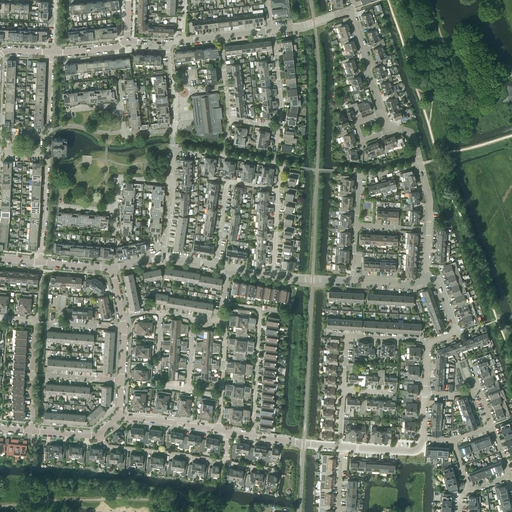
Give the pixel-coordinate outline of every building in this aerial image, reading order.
[(341,0),(333,1),(334,5),(331,5),(332,10),(332,11),(340,8),(339,6),(343,5),(342,1),(341,0)] [(361,15),(363,21),(373,17),(371,12),(373,11),(372,8),(364,11),(365,13),(361,15)] [(370,24),(371,27),(378,25),(377,21),(375,22),(373,17),(363,21),(365,26),(370,24)] [(139,28),(141,30),(146,26),(146,20),(138,19),(137,25),(139,25),(139,28)] [(198,29),(197,20),(188,21),(190,32),(193,31),(193,29),(198,29)] [(337,27),(339,33),(349,29),(347,24),(342,25),(341,23),(334,25),(335,28),(337,27)] [(367,32),(369,37),(379,34),(377,29),(379,28),(378,25),(371,27),(372,30),(367,32)] [(148,34),(153,34),(153,26),(146,26),(141,30),(143,33),(148,33),(148,34)] [(339,39),(340,42),(348,39),(347,36),(351,35),(349,29),(339,33),(341,38),(339,39)] [(376,44),(377,44),(384,41),(383,38),(381,39),(379,34),(369,37),(371,43),(375,41),(376,44)] [(343,44),(345,49),(355,46),(353,40),(349,42),(348,39),(340,42),(341,45),(343,44)] [(285,47),(285,50),(292,49),(296,49),(296,44),(292,44),(291,40),(282,41),(281,41),(282,47),(285,47)] [(373,49),(375,54),(385,51),(383,45),(385,45),(384,41),(377,44),(378,47),(373,49)] [(345,55),(346,59),(348,58),(353,56),(352,53),(357,51),(355,46),(345,49),(347,55),(345,55)] [(283,59),(293,58),(292,49),(285,50),(285,53),(283,53),(283,59)] [(382,58),(383,61),(385,60),(390,58),(389,55),(387,56),(385,51),(375,54),(377,60),(382,58)] [(287,65),(287,68),(294,67),(293,58),(283,59),(284,65),(287,65)] [(344,63),(346,68),(356,65),(354,59),(349,61),(348,58),(346,59),(340,61),(342,64),(344,63)] [(374,67),(376,73),(386,69),(384,64),(386,63),(385,60),(383,61),(378,62),(379,65),(374,67)] [(345,74),(346,77),(353,75),(354,75),(353,72),(358,70),(356,65),(346,68),(347,73),(345,74)] [(285,77),(295,76),(295,72),(299,71),(298,66),(294,67),(287,68),(287,71),(285,71),(285,77)] [(384,76),(385,79),(391,77),(388,68),(386,69),(376,73),(378,78),(384,76)] [(153,76),(154,85),(166,84),(165,78),(163,78),(163,75),(153,76)] [(350,80),(352,85),(362,81),(360,76),(354,78),(353,75),(346,77),(348,81),(350,80)] [(288,83),(289,86),(296,85),(295,76),(285,77),(286,83),(288,83)] [(380,84),(382,89),(392,86),(390,81),(392,80),(391,77),(385,79),(384,79),(385,82),(380,84)] [(124,82),(125,88),(137,87),(136,78),(126,79),(127,82),(124,82)] [(362,81),(352,85),(353,90),(351,91),(352,94),(359,92),(358,89),(364,87),(362,81)] [(154,85),(155,93),(165,92),(164,89),(167,89),(166,84),(154,85)] [(113,88),(105,89),(106,101),(112,100),(112,98),(115,97),(115,95),(117,95),(116,85),(113,86),(113,88)] [(287,95),(297,94),(296,85),(289,86),(289,89),(286,89),(287,95)] [(389,93),(390,96),(397,93),(394,85),(392,86),(382,89),(384,95),(389,93)] [(128,93),(128,96),(138,95),(137,87),(125,88),(125,94),(128,93)] [(105,89),(97,90),(98,99),(100,99),(101,101),(106,101),(105,89)] [(97,90),(88,91),(90,103),(95,102),(95,100),(98,99),(97,90)] [(80,91),(72,92),(73,104),(79,104),(78,101),(81,101),(80,91)] [(88,91),(80,91),(81,101),(84,101),(84,103),(90,103),(88,91)] [(72,92),(63,93),(64,103),(67,103),(67,105),(73,104),(72,92)] [(155,93),(156,102),(168,100),(167,95),(165,95),(165,92),(155,93)] [(200,95),(191,96),(195,136),(199,135),(200,136),(219,139),(218,133),(222,132),(220,118),(222,118),(221,107),(219,107),(217,93),(209,94),(200,95)] [(386,101),(388,106),(398,103),(396,97),(398,97),(397,93),(390,96),(391,99),(386,101)] [(290,101),(291,105),(298,105),(301,105),(300,99),(298,99),(297,94),(287,95),(288,101),(290,101)] [(126,99),(127,105),(139,103),(138,95),(128,96),(128,99),(126,99)] [(368,100),(363,102),(366,112),(372,110),(370,105),(373,104),(370,97),(367,98),(368,100)] [(156,102),(157,110),(166,109),(166,106),(168,106),(168,100),(156,102)] [(356,110),(353,103),(351,104),(350,102),(347,103),(348,107),(346,108),(349,118),(355,116),(353,112),(356,111),(356,110)] [(357,102),(353,103),(356,110),(359,109),(361,114),(366,112),(363,102),(357,104),(357,102)] [(130,110),(130,113),(139,112),(139,103),(127,105),(127,110),(130,110)] [(394,110),(395,113),(403,110),(402,107),(400,108),(398,103),(388,106),(390,112),(394,110)] [(287,108),(287,114),(296,116),(298,105),(291,105),(290,109),(288,108),(287,108)] [(157,110),(158,118),(170,117),(169,111),(167,112),(166,109),(157,110)] [(403,110),(395,113),(393,114),(395,119),(399,118),(401,121),(408,118),(407,115),(405,116),(403,110)] [(128,116),(128,121),(140,120),(139,112),(130,113),(130,116),(128,116)] [(288,120),(288,123),(295,125),(295,124),(296,116),(287,114),(286,114),(287,114),(286,120),(288,120)] [(170,117),(158,118),(158,123),(150,124),(151,128),(168,126),(168,123),(170,123),(170,117)] [(140,120),(128,121),(129,127),(131,127),(132,130),(149,128),(149,124),(141,125),(140,120)] [(338,131),(339,134),(347,131),(346,128),(350,126),(348,121),(338,124),(340,130),(338,131)] [(285,126),(284,132),(294,133),(295,125),(288,123),(287,126),(285,126)] [(235,135),(240,136),(242,127),(236,126),(235,134),(233,133),(233,135),(235,136),(235,135)] [(257,138),(263,139),(264,131),(258,130),(257,137),(255,137),(255,139),(257,139),(257,138)] [(342,136),(344,141),(354,138),(352,132),(348,134),(347,131),(339,134),(340,137),(342,136)] [(285,138),(285,141),(292,142),(296,143),(297,138),(293,138),(294,134),(294,133),(284,132),(283,138),(285,138)] [(394,136),(389,138),(392,148),(398,146),(398,148),(402,147),(401,145),(404,143),(402,138),(396,140),(394,136)] [(49,144),(49,147),(51,147),(51,153),(66,154),(67,139),(52,138),(52,144),(49,144)] [(344,147),(345,150),(352,149),(351,145),(356,143),(354,138),(344,141),(346,146),(344,147)] [(385,145),(382,146),(385,153),(388,152),(387,150),(392,148),(389,138),(383,140),(385,145)] [(292,142),(285,141),(284,144),(282,144),(281,150),(290,151),(291,151),(292,142)] [(378,142),(372,144),(376,154),(377,156),(385,153),(382,146),(381,144),(379,145),(378,142)] [(376,154),(372,144),(367,146),(368,149),(365,150),(368,159),(371,158),(371,156),(376,154)] [(352,149),(345,150),(345,153),(347,153),(347,159),(358,159),(358,153),(356,153),(357,148),(352,149)] [(204,165),(209,166),(211,158),(205,157),(204,164),(202,164),(201,166),(203,166),(204,165)] [(223,168),(228,169),(230,161),(224,160),(223,167),(221,167),(221,169),(223,169),(223,168)] [(242,171),(248,172),(249,164),(243,163),(242,170),(240,170),(240,172),(242,172),(242,171)] [(259,175),(261,176),(261,174),(267,175),(268,167),(263,166),(261,173),(259,173),(259,175)] [(299,173),(287,171),(286,176),(286,177),(286,176),(288,177),(287,184),(295,186),(296,178),(298,178),(298,179),(299,173)] [(404,173),(400,174),(401,176),(402,176),(404,181),(406,181),(416,178),(414,173),(412,174),(411,171),(404,173)] [(343,178),(342,184),(353,185),(353,179),(349,178),(349,175),(341,175),(341,178),(343,178)] [(403,187),(404,190),(410,189),(410,186),(417,184),(416,178),(406,181),(407,186),(403,187)] [(385,179),(383,179),(386,191),(387,193),(392,192),(391,189),(389,180),(386,181),(385,179)] [(123,185),(123,191),(134,192),(135,187),(143,188),(143,184),(126,182),(125,185),(123,185)] [(375,182),(373,182),(376,193),(381,192),(378,183),(375,184),(375,182)] [(152,189),(152,193),(164,194),(164,188),(162,188),(162,185),(145,184),(144,188),(152,189)] [(338,193),(340,193),(347,193),(348,193),(348,190),(353,190),(353,185),(342,184),(340,184),(340,191),(338,191),(338,193)] [(286,192),(285,200),(292,201),(294,193),(296,194),(297,189),(285,187),(284,192),(286,192)] [(409,193),(409,198),(419,197),(418,191),(411,192),(410,189),(404,190),(405,193),(409,193)] [(124,197),(124,199),(134,200),(134,192),(123,191),(122,197),(124,197)] [(152,193),(151,202),(161,202),(161,200),(163,200),(164,194),(152,193)] [(342,196),(341,202),(352,202),(352,197),(347,196),(347,193),(340,193),(339,196),(342,196)] [(406,204),(406,207),(412,207),(412,203),(420,203),(419,197),(409,198),(410,204),(406,204)] [(122,202),(121,208),(133,209),(134,200),(124,199),(124,202),(122,202)] [(285,205),(284,212),(292,214),(292,213),(293,206),(295,206),(295,207),(296,201),(292,201),(285,200),(284,199),(283,205),(283,204),(285,205)] [(151,202),(151,210),(163,211),(163,205),(161,205),(161,202),(151,202)] [(339,207),(339,210),(346,211),(347,211),(347,208),(352,208),(352,202),(341,202),(341,207),(339,207)] [(410,210),(410,216),(419,216),(420,211),(412,210),(412,207),(406,207),(406,210),(410,210)] [(123,213),(123,216),(133,217),(133,209),(121,208),(121,213),(123,213)] [(151,210),(150,218),(160,219),(160,216),(162,216),(163,211),(151,210)] [(341,214),(340,220),(351,220),(351,214),(346,214),(346,211),(339,210),(338,214),(341,214)] [(57,224),(66,224),(67,212),(61,212),(61,214),(58,214),(57,224)] [(66,224),(74,225),(75,215),(72,215),(72,213),(67,212),(66,224)] [(285,217),(284,225),(291,226),(292,219),(294,219),(295,219),(296,214),(292,213),(292,214),(284,212),(283,212),(282,217),(283,217),(285,217)] [(74,225),(82,226),(83,214),(78,213),(77,216),(75,215),(74,225)] [(82,226),(91,226),(91,217),(89,216),(89,214),(83,214),(82,226)] [(91,226),(99,227),(100,215),(94,214),(94,217),(91,217),(91,226)] [(100,215),(99,227),(108,228),(109,218),(106,218),(106,215),(100,215)] [(120,219),(120,224),(132,225),(133,217),(123,216),(123,219),(120,219)] [(419,216),(410,216),(409,221),(405,221),(405,224),(412,224),(412,222),(419,222),(419,216)] [(150,218),(149,227),(161,228),(162,222),(159,222),(160,219),(150,218)] [(338,219),(337,228),(345,229),(346,229),(346,226),(351,226),(351,220),(340,220),(338,219)] [(132,225),(120,224),(119,230),(122,230),(122,233),(131,234),(132,225)] [(284,230),(283,238),(290,239),(292,231),(294,232),(295,227),(291,226),(284,225),(283,225),(282,230),(284,230)] [(436,232),(436,234),(448,234),(449,227),(445,226),(441,226),(441,228),(439,228),(438,232),(436,232)] [(161,228),(149,227),(149,235),(158,236),(158,233),(161,233),(161,228)] [(340,232),(339,237),(350,238),(350,232),(344,232),(345,229),(337,228),(337,232),(340,232)] [(283,238),(282,237),(281,243),(281,242),(284,243),(282,251),(292,252),(293,245),(294,239),(290,239),(283,238)] [(337,243),(336,246),(344,246),(344,243),(349,244),(350,238),(339,237),(339,243),(337,243)] [(123,255),(121,243),(119,243),(120,246),(116,247),(115,247),(114,257),(119,257),(119,256),(123,255)] [(338,250),(338,255),(349,256),(349,250),(343,250),(344,246),(336,246),(336,249),(338,250)] [(289,261),(290,255),(290,256),(290,255),(284,254),(281,270),(286,271),(286,270),(286,268),(294,269),(295,262),(289,261)] [(335,260),(335,264),(342,264),(343,261),(348,262),(349,256),(338,255),(338,261),(335,260)] [(447,256),(435,255),(434,257),(437,257),(437,261),(440,261),(439,263),(443,264),(445,262),(445,261),(446,262),(447,256)] [(446,271),(457,267),(456,261),(444,266),(445,270),(446,271)] [(342,264),(335,264),(335,269),(333,269),(332,273),(340,273),(340,270),(346,270),(346,264),(342,264)] [(445,270),(443,270),(444,273),(446,272),(448,276),(459,272),(457,267),(446,271),(445,270)] [(449,281),(461,277),(459,272),(448,276),(449,280),(449,281)] [(449,280),(447,281),(448,283),(450,282),(451,286),(463,282),(461,277),(449,281),(449,280)] [(89,285),(93,288),(99,280),(96,278),(92,278),(92,279),(86,279),(86,280),(83,280),(83,287),(86,287),(86,285),(89,285)] [(99,280),(93,288),(97,291),(98,292),(96,293),(97,296),(104,295),(103,291),(104,291),(103,286),(101,282),(99,280)] [(235,293),(239,294),(241,283),(238,282),(239,282),(233,281),(231,292),(235,293)] [(453,291),(465,287),(467,286),(465,281),(463,282),(451,286),(453,290),(453,291)] [(243,294),(247,295),(249,284),(246,284),(247,283),(241,282),(241,283),(239,294),(240,294),(243,294)] [(247,295),(247,298),(255,299),(255,296),(257,285),(254,285),(255,284),(249,283),(249,284),(247,295)] [(259,297),(263,298),(265,287),(262,286),(262,285),(257,285),(255,296),(259,297)] [(267,298),(271,299),(273,288),(270,288),(271,287),(265,286),(265,287),(263,298),(264,297),(267,298)] [(275,300),(279,300),(281,289),(278,289),(278,288),(273,287),(273,288),(271,299),(272,299),(275,299),(275,300)] [(450,291),(451,293),(453,292),(455,296),(466,292),(465,287),(453,291),(453,290),(450,291)] [(421,291),(423,296),(434,292),(434,291),(431,291),(430,288),(424,290),(422,291),(421,291)] [(281,289),(279,300),(283,301),(287,302),(289,291),(286,290),(286,289),(281,289)] [(155,302),(160,303),(162,293),(156,292),(156,295),(153,295),(152,301),(155,302)] [(423,296),(425,301),(434,298),(433,295),(435,294),(434,292),(423,296)] [(457,302),(468,297),(470,297),(469,292),(466,292),(455,296),(456,301),(457,302)] [(17,304),(25,305),(25,295),(24,295),(24,294),(22,294),(22,297),(19,297),(19,300),(17,304)] [(458,307),(470,302),(472,302),(470,297),(468,297),(457,302),(456,301),(454,301),(455,304),(457,303),(458,307)] [(425,301),(427,307),(438,303),(437,301),(435,302),(434,298),(425,301)] [(130,309),(133,308),(134,311),(140,310),(139,307),(140,307),(138,301),(129,303),(130,309)] [(460,312),(472,308),(474,307),(472,302),(470,302),(458,307),(460,311),(460,312)] [(2,303),(1,312),(2,312),(2,313),(4,314),(4,311),(7,311),(7,308),(9,304),(9,303),(2,303)] [(427,307),(429,312),(437,309),(436,305),(438,305),(438,303),(427,307)] [(25,305),(24,314),(25,314),(25,315),(27,316),(27,313),(30,313),(30,310),(32,306),(25,305)] [(461,313),(462,317),(476,312),(474,307),(472,308),(460,312),(460,311),(458,311),(459,314),(461,313)] [(229,319),(242,321),(244,309),(238,309),(237,315),(231,315),(230,315),(229,319)] [(249,310),(244,309),(242,321),(255,323),(255,322),(255,318),(256,318),(254,317),(249,316),(249,310)] [(429,312),(430,317),(441,313),(441,311),(438,312),(437,309),(429,312)] [(462,317),(463,321),(464,322),(478,317),(476,312),(462,317)] [(430,317),(432,322),(441,319),(440,315),(442,315),(441,313),(430,317)] [(266,324),(267,324),(278,326),(278,322),(279,322),(279,318),(268,316),(268,319),(267,319),(266,324)] [(461,321),(462,324),(464,323),(466,327),(480,322),(478,317),(464,322),(463,321),(461,321)] [(164,326),(163,327),(176,328),(176,319),(171,319),(171,322),(167,323),(165,323),(164,325),(164,326)] [(176,319),(176,328),(188,329),(188,327),(187,326),(187,324),(186,324),(181,323),(181,320),(176,319)] [(236,326),(235,332),(241,332),(242,321),(229,319),(229,320),(229,324),(230,325),(236,326)] [(432,322),(434,327),(445,323),(444,321),(442,322),(441,319),(432,322)] [(145,320),(144,328),(154,328),(154,327),(155,327),(155,325),(152,325),(152,322),(149,322),(145,320)] [(242,321),(241,332),(242,333),(248,333),(247,333),(247,327),(253,327),(254,328),(254,327),(255,323),(242,321)] [(445,323),(434,327),(436,332),(437,332),(445,329),(443,326),(446,325),(445,323)] [(265,332),(267,333),(267,332),(278,334),(276,334),(277,330),(278,326),(267,324),(267,327),(266,327),(265,332)] [(134,329),(134,330),(137,331),(136,333),(139,333),(143,335),(144,335),(144,328),(135,327),(135,329),(134,329)] [(171,333),(170,336),(175,336),(176,328),(163,327),(163,329),(164,330),(164,332),(166,332),(171,333)] [(176,328),(175,336),(180,337),(180,334),(185,333),(187,333),(187,331),(188,330),(188,329),(176,328)] [(15,338),(15,337),(26,338),(26,335),(27,335),(27,330),(16,329),(15,333),(15,338)] [(204,335),(203,338),(208,338),(209,330),(196,329),(196,331),(197,332),(197,334),(199,334),(204,335)] [(209,330),(208,338),(213,339),(213,336),(218,335),(220,335),(220,333),(221,332),(221,331),(209,330)] [(483,334),(480,335),(483,344),(482,344),(483,345),(488,343),(488,342),(490,341),(487,330),(482,332),(483,334)] [(228,342),(241,344),(242,333),(241,332),(235,332),(236,332),(236,338),(230,338),(229,337),(229,338),(228,342)] [(265,340),(266,341),(266,340),(277,342),(277,338),(278,338),(278,334),(267,332),(267,333),(267,335),(266,335),(265,340)] [(242,333),(241,344),(254,346),(254,345),(254,341),(253,340),(247,339),(248,333),(242,333)] [(476,334),(474,335),(478,346),(482,344),(483,344),(480,335),(476,336),(476,334)] [(473,338),(469,339),(473,347),(478,346),(474,335),(472,335),(473,338)] [(163,342),(162,344),(175,345),(175,336),(170,336),(170,339),(165,340),(164,340),(163,342)] [(175,336),(175,345),(187,345),(187,344),(186,343),(186,341),(185,341),(180,340),(180,337),(175,336)] [(14,346),(15,346),(25,346),(26,343),(26,344),(27,338),(26,338),(15,337),(15,338),(15,342),(14,346)] [(195,344),(195,346),(208,347),(208,338),(203,338),(203,341),(198,342),(196,342),(196,344),(195,344)] [(208,338),(208,347),(220,348),(220,346),(219,345),(219,343),(217,343),(213,342),(213,339),(208,338)] [(463,341),(459,342),(462,351),(467,349),(464,338),(462,339),(463,341)] [(465,338),(464,338),(467,349),(473,347),(469,339),(466,340),(465,338)] [(327,350),(330,350),(337,350),(337,343),(338,343),(339,339),(330,339),(330,344),(327,344),(327,350)] [(264,348),(266,349),(277,350),(275,350),(276,346),(277,342),(266,340),(266,341),(266,343),(265,343),(264,348)] [(359,352),(364,352),(365,341),(362,341),(361,342),(359,342),(359,341),(358,341),(358,348),(355,347),(354,355),(358,355),(359,352)] [(365,341),(364,352),(370,353),(370,356),(374,356),(374,349),(371,348),(371,342),(371,343),(369,342),(368,341),(365,341)] [(455,341),(453,342),(457,353),(462,351),(459,342),(456,344),(455,341)] [(234,349),(234,355),(239,355),(241,344),(228,342),(228,343),(228,347),(227,347),(229,348),(234,349)] [(382,354),(387,354),(388,342),(385,342),(384,343),(382,343),(381,349),(378,349),(377,356),(381,357),(382,354)] [(388,342),(387,354),(393,354),(393,357),(397,358),(397,350),(394,350),(394,344),(392,344),(391,343),(388,342)] [(452,345),(449,346),(452,355),(457,353),(453,342),(451,343),(452,345)] [(143,343),(143,351),(152,351),(152,350),(153,350),(154,348),(151,348),(151,345),(148,345),(144,343),(143,343)] [(409,347),(409,353),(420,354),(421,351),(420,350),(420,348),(420,347),(414,347),(414,344),(407,343),(406,347),(409,347)] [(170,350),(169,353),(174,353),(175,345),(162,344),(162,345),(163,346),(163,348),(165,348),(170,350)] [(241,344),(239,355),(241,356),(247,356),(245,356),(246,350),(252,350),(253,351),(253,350),(254,346),(241,344)] [(175,345),(174,353),(179,353),(179,350),(184,350),(186,350),(186,348),(187,347),(187,345),(175,345)] [(445,345),(443,346),(447,356),(452,355),(449,346),(446,347),(445,345)] [(14,354),(25,354),(25,352),(26,352),(26,346),(25,346),(15,346),(14,350),(14,354)] [(203,352),(202,355),(207,355),(208,347),(195,346),(195,347),(196,348),(196,350),(198,351),(203,352)] [(438,350),(437,356),(446,357),(447,357),(447,356),(443,346),(441,346),(442,348),(438,350)] [(208,347),(207,355),(212,355),(212,352),(217,352),(219,352),(219,350),(220,349),(220,348),(208,347)] [(264,357),(265,357),(276,358),(276,354),(277,354),(277,350),(266,349),(266,351),(265,351),(264,357)] [(132,352),(132,353),(135,354),(135,356),(138,356),(142,358),(143,351),(133,350),(133,352),(132,352)] [(326,361),(329,361),(336,361),(337,354),(338,354),(338,350),(337,350),(330,350),(329,355),(326,355),(326,361)] [(162,359),(161,361),(174,362),(174,353),(169,353),(169,356),(164,357),(163,356),(162,359)] [(174,353),(174,362),(186,362),(186,361),(185,360),(185,358),(183,358),(179,356),(179,353),(174,353)] [(406,359),(405,362),(413,363),(413,359),(419,360),(419,359),(419,357),(420,356),(420,354),(409,353),(409,359),(406,359)] [(484,356),(477,358),(478,362),(478,363),(492,359),(490,353),(487,355),(486,354),(485,353),(484,354),(484,355),(484,356)] [(13,362),(14,362),(24,362),(25,360),(26,354),(25,354),(14,354),(14,358),(13,362)] [(194,361),(194,363),(207,364),(207,355),(202,355),(202,358),(197,359),(195,359),(195,361),(194,361)] [(207,355),(207,364),(219,364),(219,363),(218,362),(218,360),(216,360),(212,358),(212,355),(207,355)] [(226,365),(239,367),(241,356),(239,355),(234,355),(235,355),(234,361),(229,361),(227,360),(227,361),(226,365)] [(241,356),(239,367),(252,369),(253,368),(252,368),(253,364),(251,363),(246,362),(247,356),(241,356)] [(263,365),(265,365),(276,367),(276,366),(274,366),(275,362),(276,358),(265,357),(265,359),(264,359),(263,365)] [(478,362),(476,363),(477,365),(479,364),(480,369),(492,364),(494,364),(492,359),(478,363),(478,362)] [(169,367),(168,370),(173,370),(174,362),(161,361),(161,362),(162,363),(162,365),(164,365),(169,367)] [(325,372),(328,372),(335,372),(336,365),(337,365),(337,361),(336,361),(329,361),(329,366),(326,366),(325,372)] [(13,370),(24,370),(24,368),(25,368),(25,362),(24,362),(14,362),(13,366),(13,370)] [(174,362),(173,370),(178,370),(178,367),(183,366),(185,367),(185,364),(186,364),(186,362),(174,362)] [(408,366),(408,372),(419,372),(419,370),(418,368),(418,366),(419,366),(413,366),(413,363),(405,362),(405,365),(408,366)] [(202,369),(201,372),(206,372),(207,364),(194,363),(194,364),(195,365),(195,367),(197,367),(202,369)] [(207,364),(206,372),(211,372),(211,369),(216,368),(218,369),(218,367),(219,366),(219,364),(207,364)] [(364,384),(364,383),(365,368),(365,365),(362,364),(361,374),(357,373),(356,383),(361,383),(361,384),(364,384)] [(492,364),(480,369),(482,373),(482,374),(494,369),(496,369),(494,364),(492,364)] [(233,372),(232,378),(238,378),(239,367),(226,365),(226,366),(226,370),(227,371),(233,372)] [(263,373),(264,373),(275,375),(275,374),(275,371),(276,371),(276,367),(265,365),(265,368),(264,367),(263,373)] [(348,382),(356,383),(357,373),(352,373),(353,366),(349,365),(348,382)] [(142,366),(141,374),(151,374),(151,372),(152,373),(152,367),(148,367),(148,368),(146,368),(142,366)] [(239,367),(238,378),(239,379),(245,379),(244,379),(244,373),(250,373),(252,374),(252,373),(252,369),(239,367)] [(367,383),(372,384),(373,374),(368,374),(369,368),(365,368),(364,383),(367,383)] [(377,384),(380,384),(381,369),(378,369),(378,375),(373,374),(372,384),(377,384)] [(384,385),(389,385),(389,375),(385,375),(385,370),(381,369),(380,384),(384,384),(384,385)] [(482,373),(480,373),(480,376),(482,375),(484,379),(496,375),(494,369),(482,374),(482,373)] [(12,378),(13,378),(23,379),(23,378),(24,376),(25,370),(24,370),(13,370),(13,374),(12,378)] [(160,378),(173,378),(173,370),(168,370),(168,373),(163,373),(161,373),(161,375),(160,376),(160,378)] [(173,370),(173,378),(185,379),(185,378),(184,377),(184,375),(182,375),(178,373),(178,370),(173,370)] [(193,380),(206,380),(206,372),(201,372),(201,375),(196,375),(194,375),(194,377),(193,378),(193,380)] [(206,372),(206,380),(218,381),(218,380),(217,379),(217,377),(215,377),(211,375),(211,372),(206,372)] [(324,383),(327,383),(335,383),(335,376),(336,376),(337,372),(335,372),(328,372),(328,377),(325,377),(324,383)] [(404,377),(404,381),(411,381),(412,378),(418,378),(418,376),(419,375),(419,372),(408,372),(407,377),(404,377)] [(131,374),(131,380),(134,380),(134,379),(137,379),(141,381),(141,374),(132,373),(132,375),(131,374)] [(262,381),(264,381),(275,383),(273,382),(274,379),(275,375),(264,373),(264,376),(263,375),(262,381)] [(496,375),(484,379),(485,383),(486,384),(497,380),(499,379),(498,374),(496,375)] [(389,375),(389,385),(393,385),(393,390),(396,390),(397,376),(389,375)] [(12,386),(23,387),(23,384),(24,384),(24,378),(23,378),(23,379),(13,378),(12,382),(12,386)] [(225,388),(238,390),(239,379),(238,378),(232,378),(234,378),(233,384),(227,384),(226,384),(225,388)] [(239,379),(238,390),(251,392),(251,391),(251,387),(250,386),(244,385),(245,379),(239,379)] [(485,383),(483,383),(484,386),(486,385),(487,389),(499,385),(497,380),(486,384),(485,383)] [(262,389),(263,389),(274,391),(274,387),(275,387),(275,383),(264,381),(264,384),(263,384),(262,389)] [(407,384),(407,390),(418,391),(418,388),(417,387),(417,385),(418,385),(411,384),(411,381),(404,381),(404,384),(407,384)] [(324,394),(327,394),(334,395),(334,394),(334,387),(336,387),(336,383),(335,383),(327,383),(327,388),(324,388),(324,394)] [(499,385),(487,389),(489,393),(489,394),(501,390),(499,385)] [(11,394),(12,394),(13,394),(22,395),(23,392),(24,387),(23,387),(12,386),(12,390),(11,394)] [(232,395),(231,401),(237,401),(238,390),(225,388),(225,389),(225,393),(226,394),(232,395)] [(132,399),(139,400),(140,390),(138,390),(138,389),(136,389),(133,389),(133,392),(134,392),(133,395),(132,399)] [(140,390),(139,400),(147,400),(145,396),(145,394),(147,394),(147,389),(143,389),(143,390),(141,390),(141,391),(140,390)] [(261,397),(263,398),(263,397),(274,399),(272,399),(273,395),(274,391),(263,389),(263,392),(262,392),(261,397)] [(489,393),(487,394),(488,396),(490,395),(491,399),(503,395),(505,394),(503,389),(501,390),(489,394),(489,393)] [(154,400),(162,402),(163,392),(162,392),(162,391),(157,390),(156,394),(157,394),(157,396),(154,400)] [(237,401),(238,402),(244,402),(242,402),(243,396),(249,396),(250,396),(251,392),(238,390),(237,401)] [(403,396),(403,399),(410,400),(410,397),(417,397),(417,395),(418,394),(418,391),(407,390),(406,396),(403,396)] [(163,392),(162,402),(169,403),(169,402),(168,398),(169,397),(170,397),(171,393),(165,392),(165,393),(163,392)] [(12,402),(13,402),(23,403),(23,400),(24,400),(24,395),(22,395),(13,394),(12,394),(12,398),(12,402)] [(177,404),(184,405),(186,396),(184,396),(184,395),(182,394),(182,397),(179,397),(179,400),(177,404)] [(323,405),(326,405),(333,406),(334,398),(335,398),(335,394),(334,394),(334,395),(327,394),(326,400),(323,399),(323,405)] [(503,395),(491,399),(493,403),(493,404),(505,400),(507,400),(505,394),(503,395)] [(392,400),(388,400),(387,409),(395,410),(396,395),(393,395),(392,400)] [(458,399),(460,405),(471,401),(470,399),(468,400),(467,396),(458,399)] [(199,407),(199,408),(207,409),(208,400),(207,399),(207,398),(201,397),(200,401),(202,402),(201,404),(199,407)] [(261,405),(262,406),(262,405),(273,407),(273,403),(274,403),(274,399),(263,397),(263,398),(263,400),(262,400),(261,405)] [(350,407),(355,407),(355,398),(347,397),(346,412),(350,413),(350,407)] [(359,413),(362,413),(363,399),(360,399),(360,398),(355,398),(355,407),(359,408),(359,413)] [(208,400),(207,409),(214,410),(213,405),(213,404),(215,404),(216,400),(210,399),(210,400),(208,400)] [(366,408),(371,408),(371,399),(366,399),(363,399),(362,413),(366,414),(366,408)] [(375,414),(379,414),(379,400),(376,400),(376,399),(371,399),(371,408),(376,409),(375,414)] [(406,403),(406,409),(417,409),(417,407),(416,405),(416,403),(417,403),(410,403),(410,400),(403,399),(403,400),(401,399),(401,402),(403,402),(403,403),(406,403)] [(139,400),(139,409),(140,410),(140,411),(142,411),(142,412),(146,412),(146,407),(145,407),(145,405),(147,401),(147,400),(139,400)] [(153,406),(153,411),(158,412),(159,411),(160,411),(162,402),(154,400),(154,401),(155,405),(155,407),(153,406)] [(379,400),(379,414),(382,415),(382,409),(387,409),(388,400),(383,400),(379,400)] [(493,403),(490,404),(491,406),(493,405),(495,409),(506,405),(505,400),(493,404),(493,403)] [(224,411),(223,411),(237,413),(238,402),(237,401),(231,401),(232,401),(231,407),(226,407),(224,407),(224,411)] [(460,405),(462,410),(470,407),(469,403),(471,402),(471,401),(460,405)] [(12,411),(13,411),(13,410),(23,411),(23,408),(24,408),(25,403),(23,403),(13,402),(13,406),(12,406),(12,411)] [(162,402),(160,411),(162,411),(162,412),(167,413),(168,409),(167,409),(167,407),(169,403),(162,402)] [(238,402),(237,413),(250,415),(250,414),(250,410),(249,409),(243,408),(244,402),(238,402)] [(100,404),(96,408),(102,415),(106,412),(100,404)] [(176,410),(175,415),(179,415),(181,415),(181,414),(183,415),(184,405),(177,404),(177,405),(178,409),(177,410),(176,410)] [(184,405),(183,415),(184,415),(184,416),(190,417),(191,412),(189,412),(189,411),(191,407),(192,407),(184,405)] [(260,413),(262,414),(273,415),(271,415),(272,411),(273,407),(262,405),(262,406),(262,408),(261,408),(260,413)] [(322,416),(325,416),(333,417),(333,409),(334,409),(334,406),(333,406),(326,405),(326,411),(323,410),(322,416)] [(506,405),(495,409),(496,413),(497,414),(508,410),(506,405)] [(462,410),(463,415),(474,411),(474,409),(472,410),(470,407),(462,410)] [(96,408),(91,412),(97,419),(102,415),(96,408)] [(198,414),(197,418),(203,419),(203,418),(205,418),(207,409),(199,408),(200,413),(200,414),(198,414)] [(207,409),(205,418),(207,419),(206,420),(211,420),(212,417),(211,417),(212,414),(214,411),(214,410),(207,409)] [(402,414),(402,418),(409,418),(410,415),(416,415),(415,415),(416,413),(417,412),(417,409),(406,409),(405,415),(402,414)] [(13,411),(12,411),(10,410),(10,415),(13,415),(13,419),(24,419),(24,416),(25,416),(25,411),(23,411),(13,410),(13,411)] [(496,413),(494,414),(495,416),(497,416),(498,420),(510,416),(508,410),(497,414),(496,413)] [(229,424),(235,425),(237,413),(223,411),(223,412),(223,416),(225,417),(230,418),(229,424)] [(463,415),(465,420),(474,417),(473,413),(475,413),(474,411),(463,415)] [(97,419),(91,412),(87,416),(93,423),(97,419)] [(237,413),(235,425),(241,425),(242,419),(247,419),(249,419),(249,415),(250,415),(237,413)] [(260,422),(261,422),(272,423),(272,419),(273,419),(273,415),(262,414),(262,416),(261,416),(260,422)] [(322,427),(325,428),(325,427),(332,428),(332,420),(334,420),(334,417),(333,417),(325,416),(325,422),(322,422),(322,427)] [(465,420),(467,425),(478,421),(477,419),(475,420),(474,417),(465,420)] [(405,421),(404,427),(416,428),(416,425),(415,424),(415,422),(416,422),(409,421),(409,418),(402,418),(402,421),(405,421)] [(478,421),(467,425),(469,430),(470,430),(472,429),(478,427),(476,424),(479,423),(478,421)] [(261,422),(261,424),(260,424),(259,430),(270,432),(271,427),(272,423),(261,422)] [(510,422),(501,425),(503,432),(511,429),(511,428),(511,422),(510,423),(510,422)] [(352,440),(355,440),(356,429),(350,429),(350,425),(346,425),(346,433),(349,433),(349,439),(351,439),(352,440)] [(356,429),(355,440),(358,441),(359,439),(361,440),(362,440),(362,434),(365,434),(366,426),(362,426),(361,429),(356,429)] [(133,437),(136,438),(137,428),(131,427),(131,429),(128,429),(127,441),(130,442),(132,440),(133,437)] [(325,427),(325,428),(324,433),(321,433),(321,438),(331,439),(332,431),(333,431),(333,428),(332,428),(325,427)] [(378,442),(381,442),(381,430),(375,430),(376,427),(372,427),(371,434),(374,435),(374,441),(374,440),(377,440),(378,442)] [(416,428),(404,427),(404,433),(401,433),(401,436),(408,437),(409,434),(415,434),(414,434),(414,432),(416,431),(416,428)] [(141,443),(145,443),(146,431),(143,431),(144,428),(137,428),(136,438),(140,438),(140,441),(141,443)] [(381,430),(381,442),(383,442),(385,441),(387,441),(387,442),(387,435),(391,436),(391,428),(387,428),(387,431),(381,430)] [(511,428),(511,429),(503,432),(506,438),(511,435),(511,428)] [(150,439),(154,439),(155,429),(149,429),(149,431),(146,431),(145,443),(148,444),(150,442),(150,439)] [(155,429),(154,439),(158,440),(158,443),(159,445),(163,445),(164,433),(161,433),(161,430),(155,429)] [(114,436),(112,438),(116,443),(118,441),(120,443),(123,440),(122,438),(124,436),(120,431),(118,433),(116,431),(113,435),(114,436)] [(171,441),(175,442),(177,432),(171,431),(170,433),(167,433),(165,445),(169,446),(171,444),(171,441)] [(180,448),(183,448),(185,436),(183,435),(183,433),(177,432),(175,442),(179,443),(178,446),(180,448)] [(189,444),(193,445),(195,435),(189,434),(188,436),(185,436),(183,448),(187,449),(189,447),(189,444)] [(198,450),(201,451),(203,439),(200,438),(201,436),(195,435),(193,445),(197,445),(196,449),(198,450)] [(490,436),(484,437),(489,450),(490,449),(489,445),(493,444),(490,436)] [(207,447),(211,448),(212,438),(206,437),(206,439),(203,439),(201,451),(205,452),(207,450),(207,447)] [(484,437),(479,439),(482,448),(485,447),(487,450),(489,450),(484,437)] [(7,454),(13,455),(15,439),(11,439),(11,441),(12,442),(12,443),(8,443),(9,443),(8,443),(9,439),(6,438),(5,443),(4,451),(7,451),(7,452),(7,454)] [(212,438),(211,448),(214,448),(214,452),(215,453),(219,454),(221,442),(218,441),(218,439),(212,438)] [(479,439),(474,441),(479,453),(480,453),(479,449),(482,448),(479,439)] [(474,441),(469,443),(472,451),(475,450),(477,454),(479,453),(474,441)] [(237,452),(241,453),(243,443),(237,442),(236,444),(233,444),(231,456),(235,457),(237,455),(237,452)] [(246,458),(249,459),(251,447),(248,446),(249,444),(243,443),(241,453),(245,453),(244,457),(246,458)] [(469,443),(464,445),(468,457),(470,456),(469,452),(472,451),(469,443)] [(51,454),(55,455),(56,445),(55,445),(55,444),(53,444),(53,445),(49,444),(49,447),(46,447),(45,459),(49,459),(51,458),(51,454)] [(56,445),(55,455),(58,455),(58,458),(60,460),(63,460),(64,448),(61,448),(62,445),(58,445),(59,444),(56,444),(56,445)] [(71,456),(75,456),(76,446),(75,446),(75,445),(73,445),(73,446),(70,446),(69,448),(66,448),(66,460),(69,461),(71,459),(71,456)] [(255,455),(259,456),(261,446),(254,445),(254,447),(251,447),(249,459),(253,460),(255,458),(255,455)] [(468,457),(464,445),(459,447),(462,457),(466,456),(467,458),(468,457)] [(76,446),(75,456),(79,457),(79,460),(80,462),(84,462),(85,450),(82,449),(82,447),(79,447),(79,446),(77,446),(76,446)] [(263,461),(267,462),(269,450),(266,449),(267,447),(261,446),(259,456),(263,456),(262,459),(263,461)] [(92,458),(95,458),(96,448),(95,448),(95,447),(93,447),(93,448),(90,447),(90,450),(87,450),(86,462),(90,462),(91,461),(92,458)] [(96,448),(95,458),(99,458),(99,461),(100,463),(104,463),(105,451),(102,451),(102,448),(99,448),(99,447),(97,447),(97,448),(96,448)] [(443,463),(442,466),(448,464),(451,464),(450,461),(448,461),(449,457),(449,448),(444,447),(443,460),(443,463)] [(269,450),(267,462),(271,462),(272,461),(273,458),(277,459),(278,453),(278,452),(279,452),(279,450),(278,450),(279,449),(272,448),(272,450),(269,450)] [(112,462),(115,462),(117,452),(116,452),(116,451),(114,451),(114,452),(110,452),(110,454),(107,454),(106,466),(110,466),(111,465),(112,462)] [(117,452),(115,462),(119,463),(119,466),(120,468),(124,468),(125,456),(122,455),(123,453),(119,453),(120,452),(117,451),(117,452)] [(132,464),(136,464),(137,454),(136,454),(136,453),(134,453),(134,454),(131,454),(130,456),(127,456),(126,468),(130,469),(132,467),(132,464)] [(137,454),(136,464),(139,465),(139,468),(141,470),(144,470),(146,458),(143,458),(143,455),(140,455),(140,454),(138,454),(137,454)] [(322,454),(322,463),(335,464),(336,458),(333,458),(333,455),(322,454)] [(152,466),(156,466),(157,457),(156,456),(154,455),(154,456),(151,456),(151,458),(148,458),(146,470),(150,471),(152,469),(152,466)] [(157,457),(156,466),(160,467),(159,470),(161,472),(165,472),(166,460),(163,460),(163,457),(160,457),(160,456),(158,456),(158,457),(157,457)] [(173,469),(177,469),(179,459),(178,459),(178,458),(176,458),(176,459),(172,458),(172,461),(169,460),(167,473),(171,473),(173,472),(173,469)] [(349,469),(357,469),(357,460),(354,460),(354,458),(350,458),(349,469)] [(179,459),(177,469),(181,470),(180,473),(181,475),(185,476),(187,463),(184,463),(185,460),(181,460),(182,459),(179,459),(179,460),(179,459)] [(357,469),(364,470),(365,459),(361,459),(361,460),(357,460),(357,469)] [(364,470),(372,470),(372,461),(369,461),(369,459),(365,459),(364,470)] [(493,464),(490,465),(493,473),(499,472),(494,459),(493,460),(493,464)] [(496,459),(494,459),(499,472),(504,470),(501,461),(498,462),(496,459)] [(372,470),(379,471),(380,460),(376,460),(376,461),(372,461),(372,470)] [(387,473),(387,471),(387,462),(384,462),(384,460),(380,460),(379,471),(379,473),(387,473)] [(193,472),(197,473),(199,463),(198,463),(198,462),(196,461),(196,462),(193,462),(192,464),(189,464),(187,476),(191,477),(193,475),(193,472)] [(387,462),(387,471),(395,472),(395,461),(391,461),(391,462),(387,462)] [(199,463),(197,473),(201,473),(200,476),(202,478),(205,479),(207,467),(204,466),(205,464),(202,463),(202,462),(199,462),(199,463)] [(485,462),(484,463),(488,475),(493,473),(490,465),(487,466),(485,462)] [(322,463),(321,472),(332,472),(333,469),(335,469),(335,464),(322,463)] [(483,467),(480,468),(483,477),(488,475),(484,463),(482,463),(483,467)] [(217,476),(218,472),(218,471),(219,471),(219,469),(218,468),(219,466),(213,465),(212,468),(209,467),(207,479),(211,480),(213,479),(213,475),(217,476)] [(445,472),(446,475),(455,473),(453,466),(452,467),(452,465),(441,468),(442,472),(445,472)] [(478,479),(474,466),(472,467),(473,471),(470,472),(473,481),(478,479)] [(475,466),(474,466),(478,479),(483,477),(480,468),(477,470),(475,466)] [(231,478),(235,479),(237,469),(236,469),(236,468),(234,468),(234,469),(228,468),(225,482),(229,483),(231,481),(231,478)] [(237,469),(235,479),(239,480),(238,483),(240,484),(243,485),(245,473),(242,472),(243,470),(240,469),(238,468),(237,469)] [(251,482),(255,482),(257,472),(256,472),(256,471),(254,471),(254,472),(251,471),(250,474),(247,473),(245,485),(249,486),(251,485),(251,482)] [(257,472),(255,482),(259,483),(258,486),(263,488),(265,476),(262,476),(263,473),(260,473),(260,472),(258,472),(257,472)] [(321,472),(321,480),(334,481),(334,476),(332,475),(332,472),(321,472)] [(445,483),(448,482),(456,479),(455,473),(446,475),(443,476),(445,483)] [(275,486),(276,481),(276,480),(277,480),(278,478),(277,478),(277,476),(271,475),(271,476),(268,475),(265,489),(269,489),(271,488),(272,485),(275,486)] [(345,485),(345,486),(356,487),(357,480),(353,480),(353,479),(349,478),(349,480),(348,480),(347,484),(346,484),(346,485),(345,485)] [(456,479),(448,482),(445,483),(447,489),(450,488),(451,491),(452,490),(457,489),(458,489),(457,486),(458,486),(456,479)] [(321,480),(320,489),(331,490),(331,486),(334,487),(334,481),(321,480)] [(495,488),(496,494),(508,491),(506,485),(495,488)] [(320,489),(320,498),(333,498),(333,493),(331,493),(331,490),(320,489)] [(498,499),(500,499),(509,496),(508,491),(496,494),(498,499)] [(440,502),(443,502),(452,503),(452,496),(451,496),(451,493),(441,492),(440,502)] [(320,498),(319,506),(330,507),(330,504),(333,504),(333,498),(320,498)] [(499,505),(500,510),(511,507),(510,502),(501,504),(499,505)]
